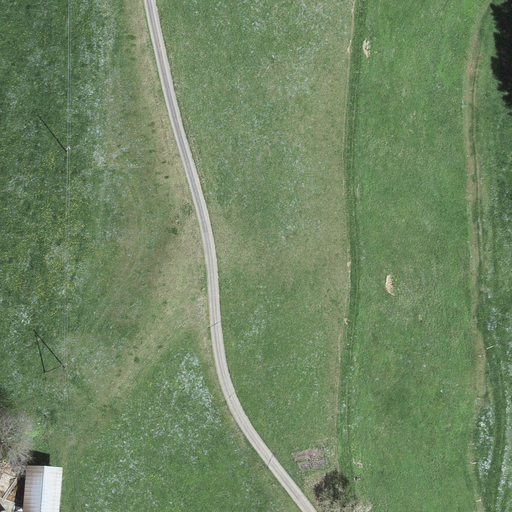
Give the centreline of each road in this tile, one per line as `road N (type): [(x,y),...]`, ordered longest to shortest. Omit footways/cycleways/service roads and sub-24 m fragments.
road 1 (track): [(149,0),(205,216),(222,369),(254,436),(310,511)]
road 2 (track): [(353,511),(346,433),(358,0)]
